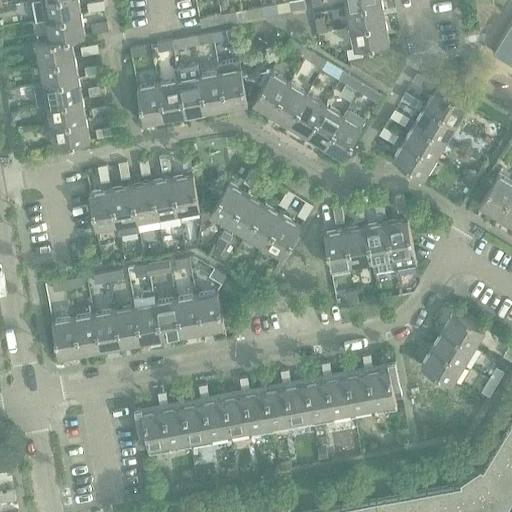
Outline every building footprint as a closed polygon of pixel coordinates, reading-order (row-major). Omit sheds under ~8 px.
[(42,0),(46,18),(81,11),(79,0),(42,0)] [(88,10),(105,7),(103,0),(100,0),(87,3),(88,10)] [(305,7),(303,0),(288,0),(291,9),(305,7)] [(372,0),(346,5),(350,26),(386,19),(382,0),(372,0)] [(277,3),(262,5),(263,14),(278,12),(277,3)] [(249,17),(263,14),(262,5),(247,8),(249,17)] [(235,10),(220,13),(222,22),(236,19),(235,10)] [(46,18),(50,38),(71,34),(71,35),(85,33),(81,11),(46,18)] [(208,24),(222,22),(220,13),(206,16),(208,24)] [(324,16),(315,17),(317,31),(327,30),(324,16)] [(390,41),(386,19),(350,26),(354,47),(347,48),(349,57),(363,55),(361,46),(390,41)] [(92,31),(109,28),(107,20),(91,23),(92,31)] [(511,24),(510,23),(493,52),(494,52),(495,51),(511,60),(511,24)] [(226,29),(214,31),(215,40),(228,37),(226,29)] [(199,42),(215,40),(214,31),(198,34),(199,42)] [(36,40),(40,65),(76,58),(71,35),(71,34),(50,38),(36,40)] [(185,36),(172,38),(173,47),(187,45),(185,36)] [(291,37),(286,44),(299,52),(304,44),(291,37)] [(158,50),(173,47),(172,38),(157,41),(158,50)] [(82,53),(98,50),(97,43),(81,46),(82,53)] [(132,55),(145,52),(144,44),(130,46),(132,55)] [(312,55),(309,59),(322,67),(327,59),(321,56),(314,51),(312,55)] [(40,65),(43,82),(79,75),(76,58),(40,65)] [(327,59),(322,67),(334,75),(339,67),(332,62),(327,59)] [(86,74),(102,71),(100,63),(84,66),(86,74)] [(257,64),(241,66),(243,76),(259,73),(257,64)] [(241,66),(221,70),(227,105),(248,101),(243,76),(241,66)] [(253,100),(271,111),(290,81),(271,69),(253,100)] [(221,70),(200,74),(206,109),(227,105),(221,70)] [(426,87),(431,80),(417,71),(413,79),(426,87)] [(347,81),(359,88),(363,80),(351,73),(347,81)] [(200,74),(179,77),(185,113),(206,109),(200,74)] [(43,82),(47,103),(83,97),(79,75),(43,82)] [(179,77),(158,81),(164,116),(185,113),(179,77)] [(376,88),(363,80),(359,88),(371,95),(376,88)] [(144,120),(164,116),(158,81),(137,85),(144,120)] [(271,111),(289,122),(308,92),(290,81),(271,111)] [(90,95),(106,92),(104,83),(88,86),(90,95)] [(438,84),(427,102),(457,120),(468,102),(438,84)] [(415,105),(420,98),(406,90),(402,97),(415,105)] [(289,122),(307,133),(326,102),(308,92),(289,122)] [(47,103),(51,124),(86,117),(83,97),(47,103)] [(307,133),(325,143),(343,113),(326,102),(307,133)] [(427,102),(415,120),(446,139),(457,120),(427,102)] [(94,116),(109,113),(108,104),(92,107),(94,116)] [(348,105),(343,113),(325,143),(343,155),(362,124),(367,116),(348,105)] [(404,123),(409,116),(395,108),(391,115),(404,123)] [(20,109),(11,110),(12,119),(21,117),(20,109)] [(90,137),(86,117),(51,124),(55,144),(90,137)] [(415,120),(404,139),(435,157),(446,139),(415,120)] [(97,136),(113,133),(112,125),(96,128),(97,136)] [(394,141),(398,134),(384,126),(380,132),(394,141)] [(424,175),(435,157),(404,139),(393,156),(424,175)] [(183,165),(191,164),(188,148),(180,150),(183,165)] [(162,169),(170,168),(168,152),(159,153),(162,169)] [(142,173),(150,171),(147,156),(139,157),(142,173)] [(121,177),(129,175),(126,160),(118,161),(121,177)] [(101,181),(109,179),(106,164),(98,165),(101,181)] [(251,185),(259,171),(251,166),(243,180),(251,185)] [(470,167),(465,175),(475,182),(480,173),(470,167)] [(194,172),(173,175),(179,211),(200,207),(194,172)] [(479,203),(496,214),(511,188),(511,180),(498,172),(485,193),(479,203)] [(173,175),(152,179),(160,226),(181,222),(179,211),(173,175)] [(268,195),(277,181),(270,177),(261,191),(268,195)] [(152,179),(131,183),(138,218),(140,230),(160,226),(152,179)] [(209,211),(228,222),(246,191),(227,180),(209,211)] [(131,183),(110,187),(116,223),(138,218),(131,183)] [(96,226),(116,223),(110,187),(90,191),(96,226)] [(287,188),(284,193),(279,202),(286,206),(295,192),(287,188)] [(511,188),(496,214),(511,223),(511,188)] [(228,222),(246,233),(264,202),(246,191),(228,222)] [(406,208),(403,193),(403,192),(396,193),(399,210),(406,208)] [(378,214),(386,212),(383,195),(374,197),(378,214)] [(305,217),(313,203),(306,199),(298,213),(305,217)] [(357,217),(365,216),(362,199),(354,201),(357,217)] [(246,233),(265,244),(283,213),(264,202),(246,233)] [(336,221),(344,220),(341,203),(333,205),(336,221)] [(301,224),(283,213),(265,244),(282,254),(301,224)] [(407,215),(387,219),(393,254),(414,250),(407,215)] [(387,219),(366,223),(373,258),(393,254),(387,219)] [(366,223),(346,227),(352,262),(373,258),(366,223)] [(331,266),(352,262),(346,227),(324,231),(331,266)] [(224,229),(219,236),(221,237),(228,241),(232,234),(224,229)] [(221,237),(216,245),(223,249),(228,241),(221,237)] [(216,245),(211,253),(218,257),(223,249),(216,245)] [(189,265),(187,255),(168,259),(170,268),(189,265)] [(163,260),(148,262),(150,272),(165,269),(163,260)] [(136,275),(150,272),(148,262),(134,265),(136,275)] [(222,282),(226,274),(214,267),(210,275),(222,282)] [(121,268),(107,270),(109,279),(123,277),(121,268)] [(95,282),(109,279),(107,270),(93,273),(95,282)] [(80,275),(66,278),(68,287),(82,284),(80,275)] [(54,290),(68,287),(66,278),(52,280),(54,290)] [(217,289),(197,292),(204,328),(223,324),(217,289)] [(197,292),(176,296),(183,332),(204,328),(197,292)] [(176,296),(155,300),(162,335),(183,332),(176,296)] [(155,300),(135,304),(142,339),(162,335),(155,300)] [(135,304),(114,308),(121,343),(142,339),(135,304)] [(114,308),(93,312),(100,347),(121,343),(114,308)] [(454,308),(443,326),(473,345),(484,327),(454,308)] [(93,312),(73,315),(80,351),(100,347),(93,312)] [(58,355),(80,351),(73,315),(52,319),(58,355)] [(443,326),(432,345),(462,363),(473,345),(443,326)] [(511,360),(511,357),(511,343),(510,342),(503,355),(511,360)] [(451,382),(462,363),(432,345),(420,363),(451,382)] [(134,406),(140,437),(146,436),(149,450),(396,405),(393,391),(400,390),(394,359),(388,360),(389,365),(373,368),(370,353),(362,354),(365,370),(332,375),(329,360),(321,362),(324,377),(291,383),(288,368),(280,369),(283,384),(250,390),(247,375),(239,377),(242,392),(209,398),(206,383),(198,384),(201,399),(168,405),(165,390),(157,391),(160,407),(142,410),(141,405),(134,406)] [(496,366),(488,379),(496,384),(504,371),(496,366)] [(489,395),(496,384),(488,379),(481,390),(489,395)] [(511,418),(482,468),(481,467),(479,465),(459,478),(460,483),(301,511),(289,511),(288,502),(231,511),(502,511),(511,495),(511,418)] [(326,446),(318,447),(319,458),(328,457),(326,446)] [(0,458),(8,457),(7,448),(0,449),(0,458)] [(237,468),(227,470),(229,478),(238,476),(237,468)] [(0,479),(12,477),(11,470),(0,471),(0,479)] [(0,500),(0,501),(16,498),(14,489),(0,492),(0,500)]
